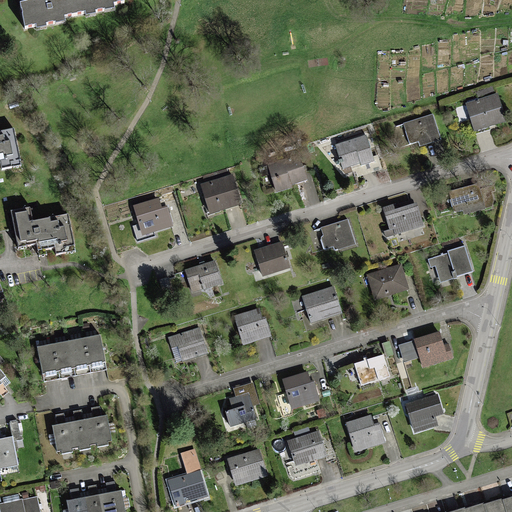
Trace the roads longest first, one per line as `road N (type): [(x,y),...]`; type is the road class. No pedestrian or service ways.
road 1 (residential): [(140,269),(492,158),(511,160)]
road 2 (residential): [(175,397),(460,311),(489,319)]
road 3 (residential): [(143,511),(126,415),(107,382),(54,399)]
road 4 (residential): [(288,505),(435,461),(461,440)]
road 5 (residential): [(377,511),(511,472)]
road 6 (residential): [(461,440),(489,319)]
